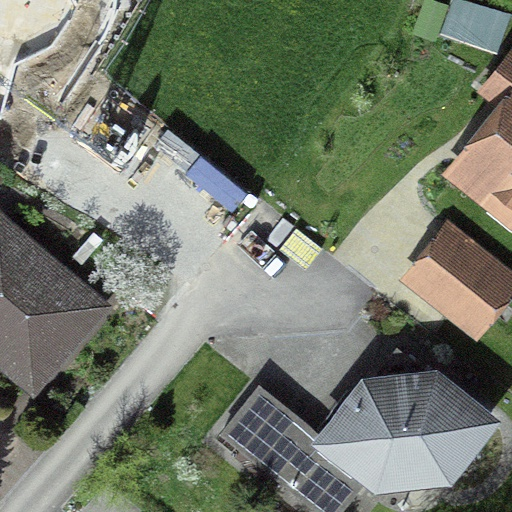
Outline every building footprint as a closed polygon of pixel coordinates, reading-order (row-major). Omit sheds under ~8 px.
[(511,109),(460,175),(511,216),(511,109)] [(0,360),(29,386),(96,308),(0,225),(0,360)] [(445,232),(408,279),(473,331),(510,284),(445,232)] [(367,386),(364,386),(321,440),(366,476),(378,485),(393,466),(422,464),(441,479),(486,421),(432,378),(429,379),(395,351),(385,362),(388,383),(367,386)] [(307,457),(290,444),(304,426),(256,388),(219,435),(285,487),(308,458),(307,457)]
